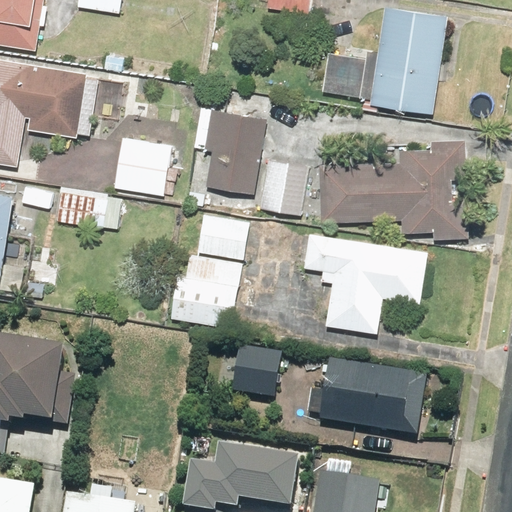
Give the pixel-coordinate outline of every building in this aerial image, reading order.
[(0,0),(0,43),(41,50),(48,0),(0,0)] [(82,0),(82,6),(124,13),(126,0),(82,0)] [(314,0),(271,0),(271,7),(313,14),(314,0)] [(439,114),(453,16),(390,7),(383,53),(372,51),(371,58),(332,53),(327,92),(376,99),(375,105),(439,114)] [(92,73),(0,58),(0,163),(22,167),(31,118),(34,118),(32,130),(82,138),(83,134),(95,136),(104,79),(92,78),(92,73)] [(259,194),(272,119),(205,108),(198,148),(217,151),(211,186),(259,194)] [(127,138),(119,188),(168,196),(176,146),(127,138)] [(324,165),(326,223),(406,220),(407,233),(439,232),(439,239),(474,238),(471,140),(436,141),(436,149),(406,150),(406,163),(324,165)] [(313,167),(272,160),(265,208),(306,215),(313,167)] [(65,194),(61,221),(121,230),(126,199),(111,197),(112,193),(64,187),(63,193),(65,194)] [(10,265),(21,194),(0,191),(0,292),(6,293),(7,289),(25,292),(29,268),(10,265)] [(255,222),(208,214),(202,252),(248,260),(255,222)] [(434,252),(314,233),(309,268),(327,271),(326,281),(338,283),(331,325),(384,333),(389,298),(426,304),(434,252)] [(176,318),(238,328),(248,263),(194,255),(190,278),(183,277),(176,318)] [(31,283),(29,296),(46,298),(47,285),(31,283)] [(72,350),(0,338),(0,424),(16,428),(17,422),(32,425),(32,421),(72,427),(80,376),(69,374),(72,350)] [(238,394),(280,400),(286,354),(244,348),(238,394)] [(432,376),(335,361),(325,422),(422,437),(432,376)] [(224,469),(198,465),(191,511),(193,511),(224,511),(225,509),(244,511),(245,511),(247,503),(299,511),(308,461),(227,448),(224,469)] [(379,511),(383,482),(324,474),(318,511),(379,511)] [(0,511),(37,511),(41,489),(0,481),(0,511)] [(142,511),(144,508),(126,505),(128,495),(123,494),(124,486),(99,482),(96,501),(74,498),(71,511),(142,511)]
